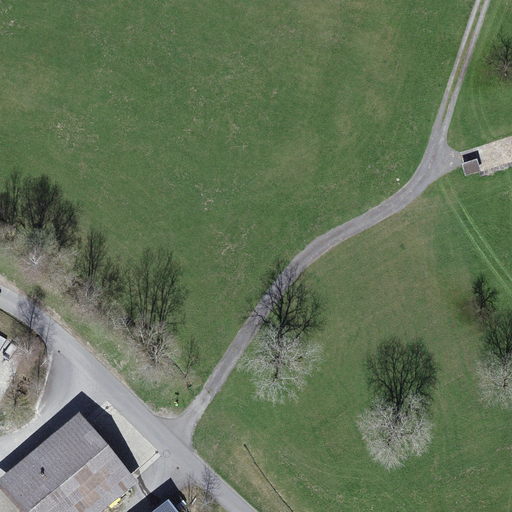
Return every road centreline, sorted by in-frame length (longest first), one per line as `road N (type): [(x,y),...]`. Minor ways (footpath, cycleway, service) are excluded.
road 1 (track): [(485,0),(411,206),(305,253),(171,445)]
road 2 (unclassified): [(246,511),(63,343),(0,296)]
road 3 (unknown): [(0,464),(96,375)]
